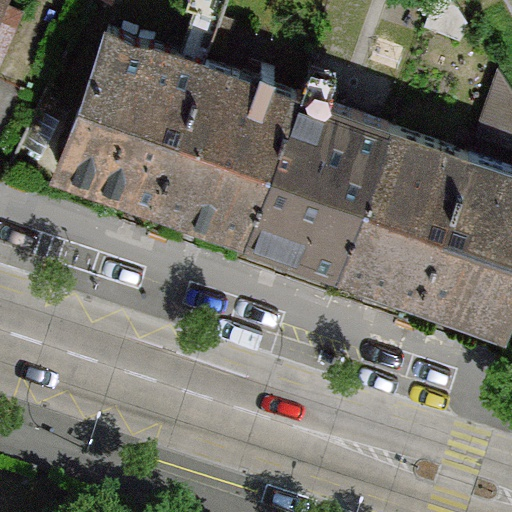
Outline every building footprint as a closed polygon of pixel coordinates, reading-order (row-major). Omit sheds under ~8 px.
[(0,0),(0,63),(26,0),(0,0)] [(133,188),(188,41),(180,38),(107,11),(52,158),(133,188)] [(133,188),(225,222),(280,76),(207,48),(188,41),(133,188)] [(280,76),(225,222),(325,259),(380,113),(324,92),(299,83),(280,76)] [(462,143),(380,113),(325,259),(407,290),(462,143)] [(511,292),(511,162),(462,143),(407,290),(500,325),(511,292)]
